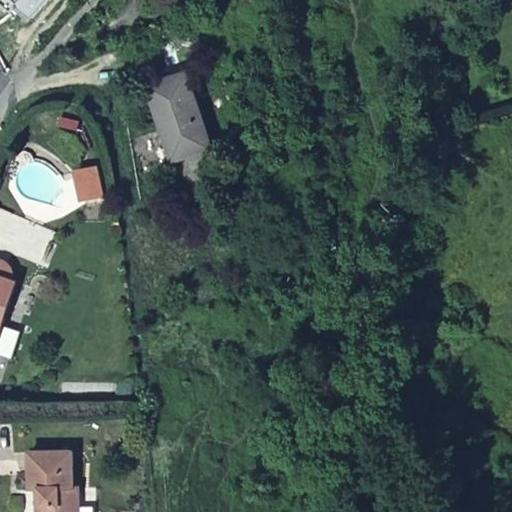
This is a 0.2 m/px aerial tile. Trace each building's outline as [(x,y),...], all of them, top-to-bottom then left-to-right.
[(0,0),(14,12),(17,8),(32,22),(52,0),(0,0)] [(167,139),(172,159),(211,148),(191,75),(151,86),(156,104),(161,103),(169,138),(167,139)] [(62,235),(4,211),(0,220),(0,245),(48,266),(62,235)] [(0,309),(11,279),(7,277),(9,262),(0,259),(0,309)] [(75,452),(32,452),(32,486),(42,486),(42,507),(36,506),(35,511),(79,511),(80,487),(74,487),(75,452)]
